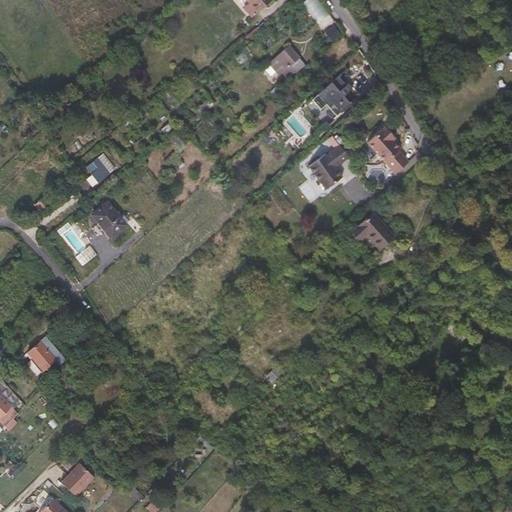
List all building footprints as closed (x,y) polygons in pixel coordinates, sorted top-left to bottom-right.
[(267,0),(243,0),(246,2),(240,7),(249,16),(267,0)] [(0,25),(9,20),(1,9),(0,9),(0,25)] [(331,43),(340,35),(333,26),(323,35),(331,43)] [(301,64),(295,57),(285,46),(267,63),(277,74),(279,71),(284,76),(291,69),(293,71),(301,64)] [(341,96),(349,88),(345,83),(343,85),(335,76),(309,99),(317,109),(323,104),(333,116),(348,103),(341,96)] [(218,131),(203,115),(192,125),(207,141),(218,131)] [(411,155),(401,145),(402,143),(395,135),(397,132),(394,129),(388,122),(386,122),(370,136),(398,167),(411,155)] [(186,140),(175,128),(165,137),(176,149),(186,140)] [(307,164),(309,166),(326,187),(343,173),(335,164),(347,153),(336,141),(324,152),(323,150),(307,164)] [(99,184),(110,175),(97,159),(87,167),(99,184)] [(39,214),(53,202),(46,194),(32,205),(39,214)] [(96,234),(98,232),(105,240),(108,237),(109,238),(124,225),(105,202),(89,214),(96,223),(90,227),(96,234)] [(391,235),(370,212),(351,229),(349,231),(357,239),(364,234),(377,248),(391,235)] [(64,360),(49,344),(44,348),(38,341),(26,353),(31,358),(26,363),(36,375),(41,371),(42,371),(53,361),(58,366),(64,360)] [(236,367),(228,358),(226,360),(234,369),(236,367)] [(270,381),(278,374),(272,367),(264,375),(270,381)] [(0,415),(9,406),(0,398),(0,415)] [(15,476),(27,465),(23,461),(12,472),(15,476)] [(75,499),(94,480),(79,466),(61,485),(75,499)] [(160,505),(153,498),(149,502),(156,509),(160,505)] [(64,511),(54,502),(43,511),(64,511)]
